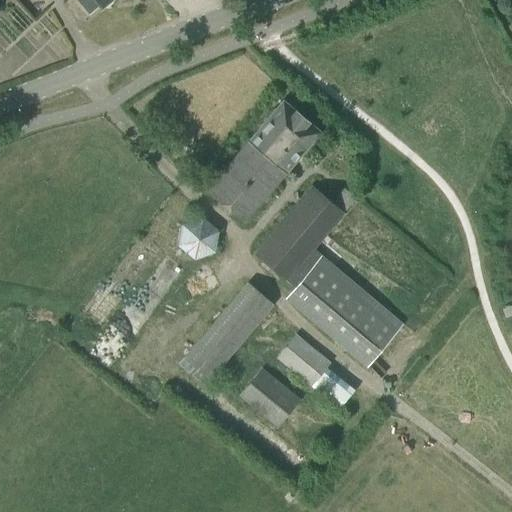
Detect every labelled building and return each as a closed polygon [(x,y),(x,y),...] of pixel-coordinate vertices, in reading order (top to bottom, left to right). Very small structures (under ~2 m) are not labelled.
[(243,224),(319,133),(282,101),(206,192),(243,224)] [(331,203),(311,187),(253,255),(293,289),(285,299),(365,367),(401,325),(312,250),(355,200),(343,189),(331,203)] [(183,225),(178,245),(194,259),(214,252),(218,232),(202,218),(183,225)] [(209,379),(272,305),(247,284),(184,357),(209,379)] [(295,335),(276,358),(310,387),(329,364),(295,335)] [(276,427),(298,401),(260,369),(238,396),(276,427)] [(323,371),(310,386),(337,409),(350,394),(323,371)]
